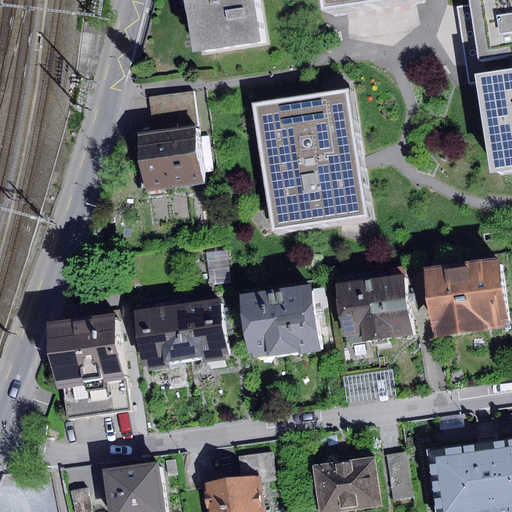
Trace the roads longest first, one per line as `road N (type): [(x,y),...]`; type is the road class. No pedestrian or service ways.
road 1 (residential): [(511,395),(53,455),(0,446)]
road 2 (residential): [(0,425),(77,214),(134,0)]
